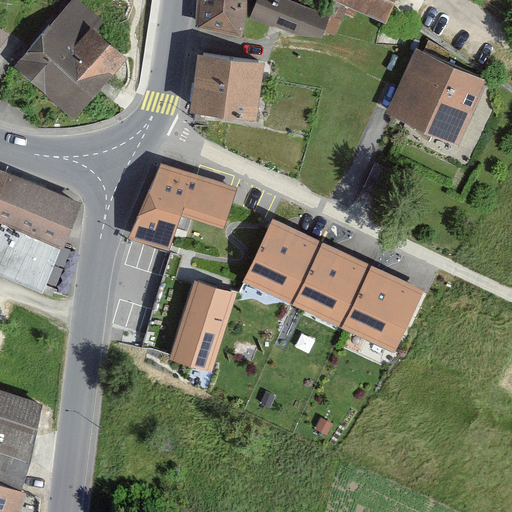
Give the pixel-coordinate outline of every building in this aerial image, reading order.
[(71,0),(15,63),(42,88),(95,28),(102,21),(79,0),(71,0)] [(248,0),(201,0),(199,26),(240,35),(248,0)] [(328,15),(290,0),(257,0),(251,14),(300,34),(320,35),(328,15)] [(392,0),(342,0),(384,19),(392,0)] [(0,46),(9,35),(0,28),(0,46)] [(95,28),(42,88),(71,114),(125,56),(95,28)] [(486,79),(416,48),(388,111),(457,142),(486,79)] [(262,59),(198,53),(192,109),(257,116),(262,59)] [(236,186),(160,163),(131,237),(169,248),(180,212),(224,225),(236,186)] [(75,207),(4,177),(0,187),(0,220),(4,222),(0,230),(0,273),(40,291),(75,207)] [(322,241),(273,218),(244,279),(292,302),(322,241)] [(369,264),(322,241),(292,302),(340,325),(369,264)] [(423,290),(369,264),(340,325),(393,350),(423,290)] [(237,293),(196,280),(171,357),(213,370),(237,293)] [(43,402),(0,388),(0,511),(3,511),(17,511),(24,489),(16,486),(43,402)]
